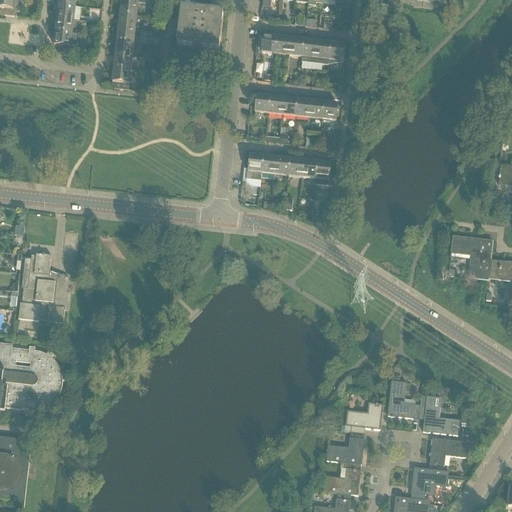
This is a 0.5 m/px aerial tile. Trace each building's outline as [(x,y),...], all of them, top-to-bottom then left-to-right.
[(0,0),(0,16),(16,19),(17,0),(0,0)] [(335,7),(335,9),(348,10),(348,8),(349,8),(349,4),(349,0),(335,0),(335,2),(335,7)] [(116,10),(116,16),(136,18),(138,5),(121,3),(120,11),(116,10)] [(58,12),(57,20),(73,21),(75,8),(54,6),(54,11),(58,12)] [(181,10),(178,38),(177,47),(219,52),(223,14),(181,10)] [(119,21),(118,30),(141,32),(143,19),(136,18),(116,16),(115,21),(119,21)] [(52,28),(51,32),(72,35),(73,21),(57,20),(56,28),(52,28)] [(113,37),(113,43),(140,46),(141,32),(118,30),(117,38),(113,37)] [(51,32),(51,38),(55,38),(54,47),(60,47),(59,54),(76,56),(77,44),(71,43),(72,35),(51,32)] [(262,54),(275,56),(277,35),(272,34),(272,38),(263,37),(262,54)] [(275,56),(289,57),(290,40),(283,39),(283,35),(277,35),(275,56)] [(289,57),(302,59),(304,38),(299,37),(299,41),(290,40),(289,57)] [(301,64),(315,65),(317,43),(309,42),(310,38),(304,38),(302,59),(301,64)] [(317,43),(315,65),(328,67),(328,66),(331,41),(326,40),(325,44),(317,43)] [(337,41),(331,41),(328,66),(342,63),(344,46),(336,45),(337,41)] [(116,48),(115,57),(132,59),(132,54),(136,54),(140,46),(113,43),(112,48),(116,48)] [(110,64),(110,70),(130,72),(132,59),(115,57),(114,64),(110,64)] [(130,72),(110,70),(109,75),(113,75),(111,90),(128,92),(129,80),(130,72)] [(255,113),(269,115),(271,94),(265,94),(265,98),(257,97),(255,113)] [(269,115),(282,116),(284,100),(276,99),(276,95),(271,94),(269,115)] [(282,116),(296,118),(298,97),(292,97),(292,101),(284,100),(282,116)] [(296,118),(309,119),(311,103),(302,102),(303,98),(298,97),(296,118)] [(309,119),(322,121),(325,100),(319,99),(319,104),(311,103),(309,119)] [(325,100),(322,121),(324,121),(323,123),(330,124),(330,122),(336,122),(338,106),(329,105),(330,101),(325,100)] [(280,137),(279,145),(288,146),(289,138),(280,137)] [(310,139),(308,149),(319,150),(320,141),(310,139)] [(248,172),(247,181),(261,183),(262,179),(262,175),(264,154),(259,153),(258,157),(250,157),(248,172)] [(262,175),(276,176),(277,160),(269,159),(270,154),(264,154),(262,175)] [(276,176),(289,177),(291,157),(286,156),(285,160),(277,160),(276,176)] [(289,177),(302,179),(304,162),(296,162),(296,157),(291,157),(289,177)] [(302,179),(316,180),(318,160),(313,159),(312,163),(304,162),(302,179)] [(318,160),(316,180),(315,184),(334,186),(335,173),(330,173),(331,165),(323,164),(323,160),(318,160)] [(511,168),(500,167),(499,177),(499,179),(499,180),(499,184),(511,185),(511,168)] [(313,220),(312,225),(317,228),(320,223),(313,219),(313,220)] [(18,238),(14,240),(20,247),(23,244),(24,238),(18,238)] [(488,282),(489,279),(491,262),(493,243),(454,238),(451,259),(471,261),(468,280),(488,282)] [(57,279),(52,277),(49,277),(52,257),(51,257),(43,256),(43,255),(41,255),(40,256),(37,256),(37,255),(36,255),(36,257),(31,257),(31,261),(25,260),(22,290),(23,290),(22,305),(20,305),(18,321),(19,321),(39,323),(39,322),(47,323),(47,324),(64,326),(64,325),(63,325),(65,312),(68,312),(70,295),(68,294),(69,280),(58,276),(57,279)] [(509,304),(511,304),(511,264),(491,262),(489,279),(511,282),(509,304)] [(9,329),(4,334),(8,337),(13,332),(9,329)] [(0,412),(5,413),(5,410),(22,412),(22,415),(28,416),(28,413),(31,413),(33,413),(36,413),(38,412),(41,412),(42,415),(47,413),(46,410),(48,409),(50,407),(52,406),(54,404),(56,402),(59,404),(62,399),(59,397),(60,395),(61,392),(62,390),(62,388),(63,385),(63,383),(63,380),(62,377),(62,375),(65,374),(63,369),(60,370),(59,368),(57,365),(55,363),(54,361),(52,359),(54,357),(49,354),(47,356),(45,355),(42,354),(40,354),(38,353),(35,353),(36,349),(30,349),(29,353),(12,351),(13,347),(0,345),(0,412)] [(391,383),(387,418),(413,420),(418,421),(420,407),(414,406),(414,407),(404,406),(406,384),(399,384),(393,383),(391,383)] [(458,435),(463,436),(467,436),(470,415),(462,414),(461,423),(439,420),(441,400),(421,398),(420,407),(418,421),(424,421),(422,433),(457,437),(458,435)] [(346,428),(345,433),(351,434),(364,435),(365,430),(380,432),(381,417),(383,406),(370,405),(369,415),(347,413),(346,428)] [(327,462),(341,464),(361,466),(364,441),(364,435),(351,434),(350,440),(351,441),(350,450),(328,448),(327,462)] [(0,511),(54,511),(55,508),(52,507),(54,493),(40,492),(46,442),(0,436),(0,511)] [(430,466),(430,471),(443,473),(444,467),(443,466),(444,457),(466,459),(467,445),(433,441),(430,466)] [(325,479),(323,493),(337,494),(351,496),(358,497),(361,472),(360,472),(361,466),(341,464),(340,470),(346,471),(347,471),(346,481),(325,478),(325,479)] [(412,495),(411,501),(424,502),(425,497),(435,498),(436,487),(447,489),(449,474),(443,473),(430,471),(418,470),(414,470),(411,495),(412,495)] [(351,496),(337,494),(336,501),(337,501),(336,511),(315,508),(314,511),(349,511),(351,502),(351,496)] [(433,511),(434,507),(429,507),(430,503),(424,502),(411,501),(396,499),(394,511),(433,511)]
